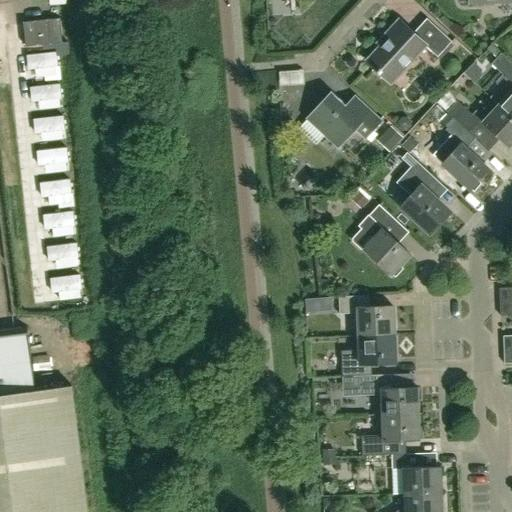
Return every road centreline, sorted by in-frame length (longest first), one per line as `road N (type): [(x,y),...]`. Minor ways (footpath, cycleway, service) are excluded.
road 1 (residential): [(479,382),(477,247),(511,199)]
road 2 (residential): [(276,64),(330,53),(379,0)]
